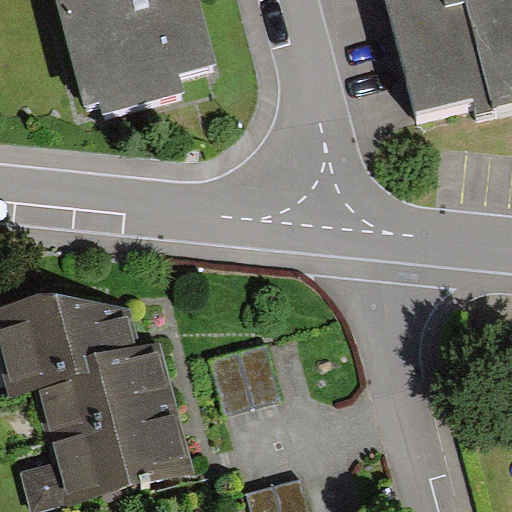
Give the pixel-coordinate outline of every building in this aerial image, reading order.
[(50,0),(77,118),(101,112),(104,125),(184,107),(179,84),(211,77),(193,0),(50,0)] [(511,0),(391,0),(423,121),(473,108),(477,127),(511,117),(511,0)] [(25,478),(34,511),(41,511),(187,475),(177,436),(176,432),(165,390),(161,374),(156,354),(128,361),(124,344),(116,313),(111,292),(0,320),(18,391),(44,384),(65,468),(25,478)] [(266,352),(213,367),(227,420),(254,413),(281,405),(266,352)] [(307,511),(301,485),(248,497),(251,511),(307,511)]
